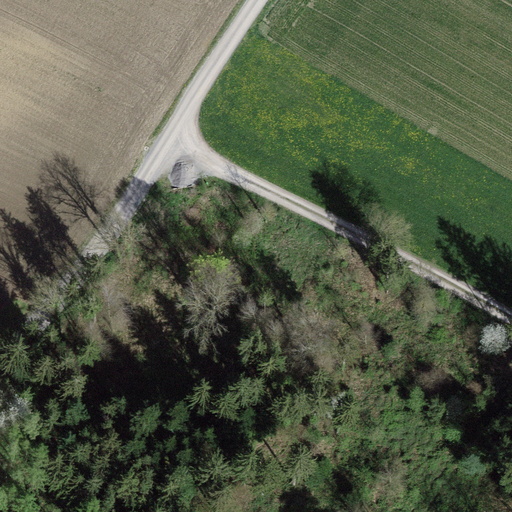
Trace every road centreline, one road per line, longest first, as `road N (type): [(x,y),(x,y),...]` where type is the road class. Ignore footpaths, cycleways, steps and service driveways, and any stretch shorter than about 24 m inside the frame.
road 1 (unclassified): [(265,0),(168,138),(0,334)]
road 2 (track): [(168,138),(511,323)]
